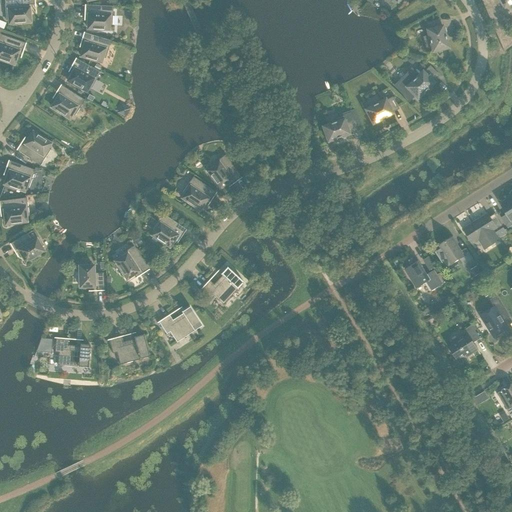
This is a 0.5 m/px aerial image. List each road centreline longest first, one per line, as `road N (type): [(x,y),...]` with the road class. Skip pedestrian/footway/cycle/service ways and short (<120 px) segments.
road 1 (unclassified): [(0,273),(66,313),(135,308),(177,278),(253,200),(371,159),(460,107),(480,65),(476,21),(464,0)]
road 2 (unclassified): [(390,251),(511,177)]
